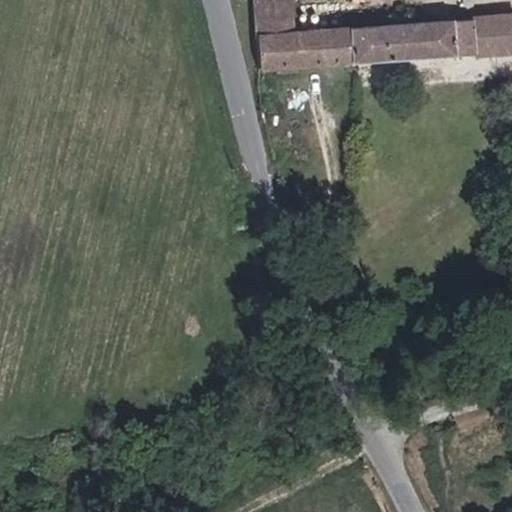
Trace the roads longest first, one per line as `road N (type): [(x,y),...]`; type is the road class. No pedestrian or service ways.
road 1 (residential): [(218,0),(308,303),(413,511)]
road 2 (track): [(254,511),(511,340)]
